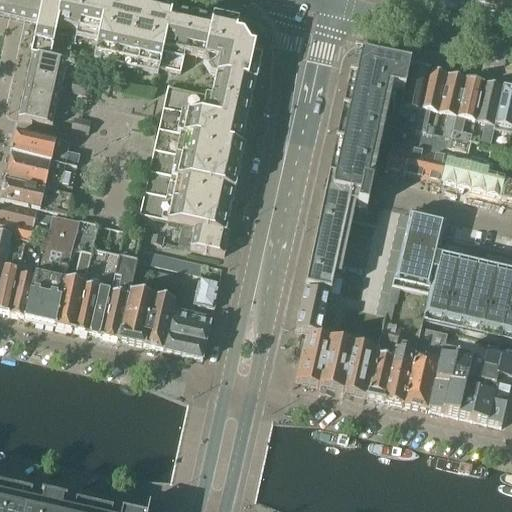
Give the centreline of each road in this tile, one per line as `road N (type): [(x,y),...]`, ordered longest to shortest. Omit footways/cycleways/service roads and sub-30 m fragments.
road 1 (residential): [(511,451),(252,393)]
road 2 (residential): [(226,386),(0,337)]
road 3 (tertiary): [(261,290),(304,85)]
road 4 (tertiary): [(337,8),(511,47)]
road 5 (residential): [(0,125),(150,158)]
road 6 (residential): [(0,479),(147,511)]
road 7 (tertiary): [(226,386),(196,511)]
road 8 (tertiary): [(224,511),(252,393)]
